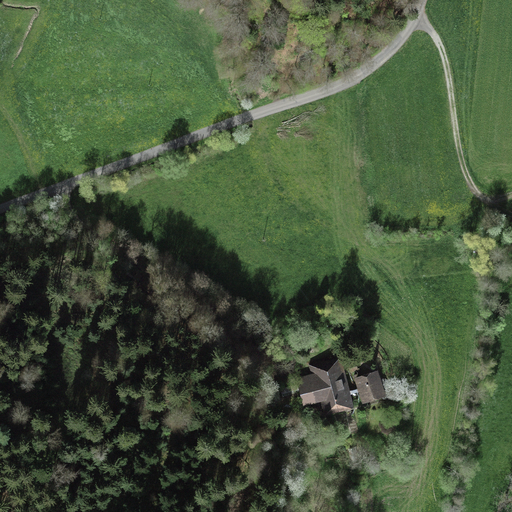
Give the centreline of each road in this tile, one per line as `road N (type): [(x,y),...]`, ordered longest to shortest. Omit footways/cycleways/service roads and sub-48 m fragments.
road 1 (unclassified): [(383,56),(331,88),(0,209)]
road 2 (track): [(445,511),(476,334),(486,199)]
road 3 (track): [(416,19),(439,44),(470,181),(486,199),(511,196)]
